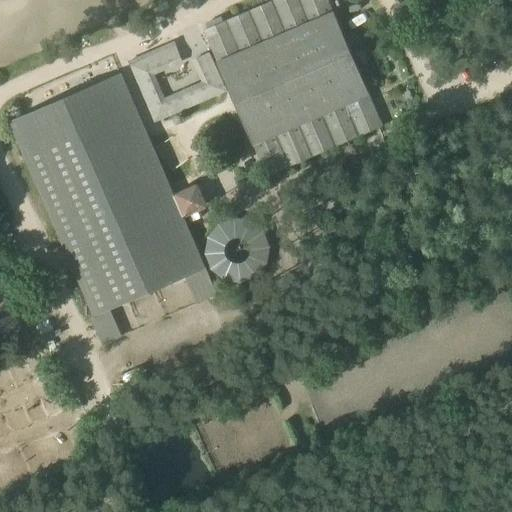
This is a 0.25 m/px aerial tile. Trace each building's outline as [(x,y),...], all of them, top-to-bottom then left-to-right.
[(267,176),(382,126),(327,0),(273,0),(204,30),(213,51),(267,176)] [(229,89),(213,51),(196,58),(207,83),(161,103),(147,72),(180,58),(175,46),(130,65),(155,121),(229,89)] [(9,122),(94,316),(204,268),(120,74),(9,122)] [(346,175),(342,167),(320,178),(324,186),(346,175)] [(456,261),(449,264),(452,272),(459,269),(456,261)]
